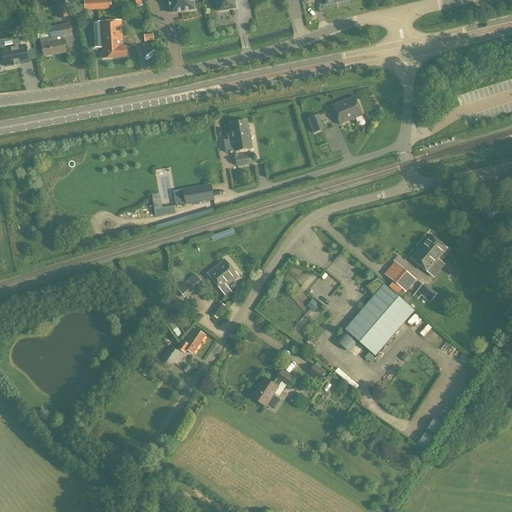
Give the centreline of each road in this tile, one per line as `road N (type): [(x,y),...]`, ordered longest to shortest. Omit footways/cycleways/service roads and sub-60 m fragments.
road 1 (unclassified): [(108,511),(296,230),(321,212),(413,187)]
road 2 (secondary): [(0,128),(403,51)]
road 3 (unclassified): [(189,69),(396,14)]
road 4 (unclassified): [(189,69),(0,100)]
road 5 (residential): [(404,143),(230,199)]
road 6 (track): [(230,199),(104,232),(103,216),(114,220)]
